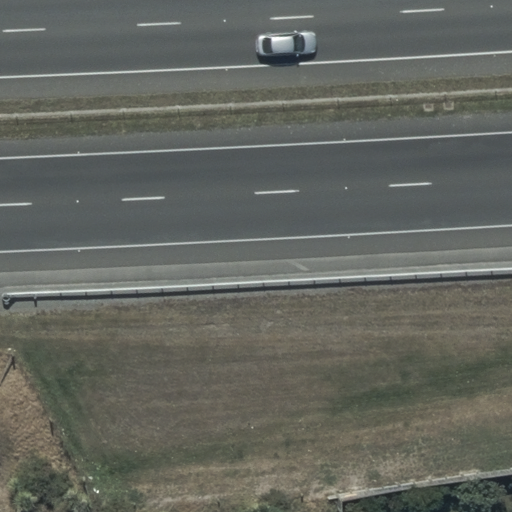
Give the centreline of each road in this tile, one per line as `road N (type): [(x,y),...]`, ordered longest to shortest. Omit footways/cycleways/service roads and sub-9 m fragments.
road 1 (motorway): [(0,31),(511,4)]
road 2 (motorway): [(511,180),(0,205)]
